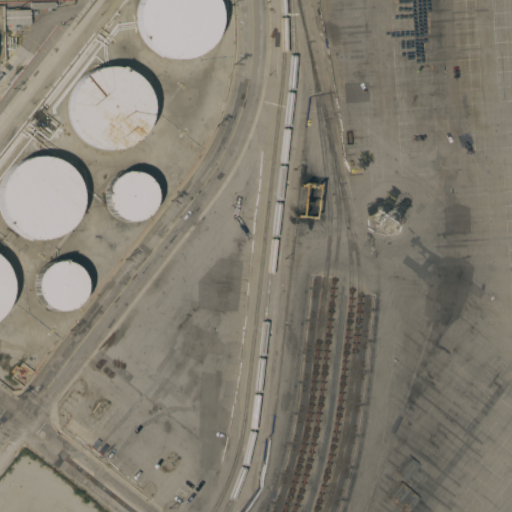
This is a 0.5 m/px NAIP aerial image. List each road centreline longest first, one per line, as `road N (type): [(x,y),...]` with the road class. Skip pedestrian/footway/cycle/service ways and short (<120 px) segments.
road 1 (tertiary): [(253,0),(249,92),(215,175),(0,455)]
road 2 (residential): [(135,511),(0,404)]
road 3 (residential): [(0,127),(100,0)]
